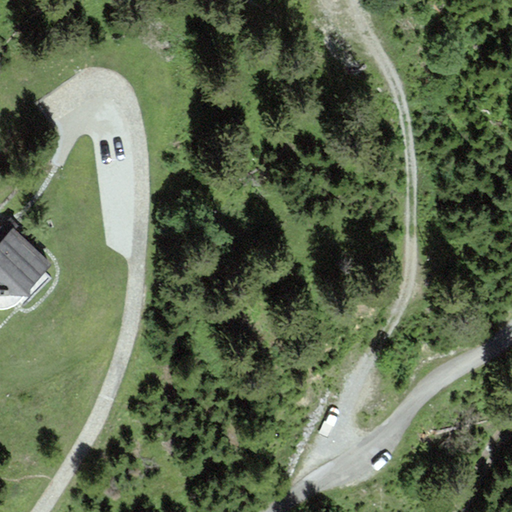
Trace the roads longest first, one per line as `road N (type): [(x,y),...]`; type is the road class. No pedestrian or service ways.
road 1 (track): [(352,468),(337,446),(360,375),(408,290),(411,180),(403,97),(354,0)]
road 2 (track): [(73,114),(106,105),(132,131),(152,193),(152,240),(138,351),(52,511)]
road 3 (unclassified): [(511,347),(461,375),(289,511)]
